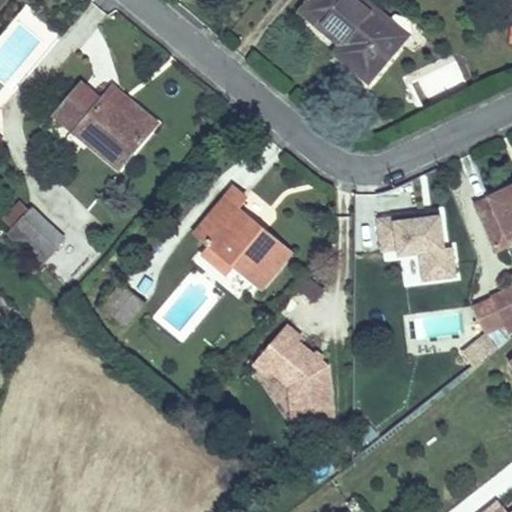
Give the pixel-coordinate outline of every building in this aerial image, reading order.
[(364,0),(312,0),(303,11),(343,45),(354,54),(347,61),(370,80),(401,43),(386,30),(392,23),(364,0)] [(392,23),(386,30),(401,43),(407,35),(392,23)] [(343,45),(337,52),(347,61),(354,54),(343,45)] [(426,106),(468,85),(455,59),(413,80),(426,106)] [(83,84),(56,116),(120,169),(158,123),(133,102),(132,103),(124,113),(106,98),(103,101),(83,84)] [(113,89),(106,98),(124,113),(132,103),(113,89)] [(511,189),(478,206),(499,250),(511,243),(511,189)] [(262,288),(291,253),(226,199),(197,233),(212,245),(235,265),(262,288)] [(19,201),(4,216),(16,227),(30,211),(19,201)] [(43,263),(66,239),(33,208),(30,211),(16,227),(10,232),(43,263)] [(398,250),(404,288),(457,279),(447,214),(376,225),(380,252),(398,250)] [(212,245),(204,254),(228,274),(235,265),(212,245)] [(123,285),(102,310),(125,329),(146,306),(123,285)] [(511,289),(493,298),(494,300),(507,327),(511,336),(511,334),(511,289)] [(494,300),(475,309),(487,336),(507,327),(494,300)] [(288,329),(259,364),(271,374),(290,390),(293,423),(332,419),(327,370),(297,344),(301,340),(288,329)] [(469,355),(477,366),(494,352),(486,341),(469,355)] [(469,355),(460,361),(469,372),(477,366),(469,355)] [(271,374),(259,364),(254,369),(266,379),(271,374)]
